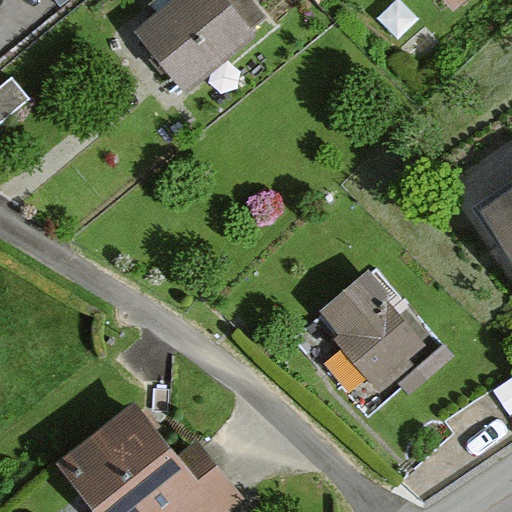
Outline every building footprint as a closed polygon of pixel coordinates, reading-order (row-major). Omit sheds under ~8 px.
[(250,42),(215,0),(189,0),(140,40),(185,95),(250,42)] [(444,0),(452,9),(462,0),(444,0)] [(0,124),(26,103),(11,85),(0,94),(0,124)] [(511,179),(469,210),(511,271),(511,179)] [(364,285),(326,318),(345,340),(337,346),(378,393),(423,353),(364,285)] [(133,404),(54,468),(89,511),(237,511),(250,502),(216,461),(193,479),(133,404)]
